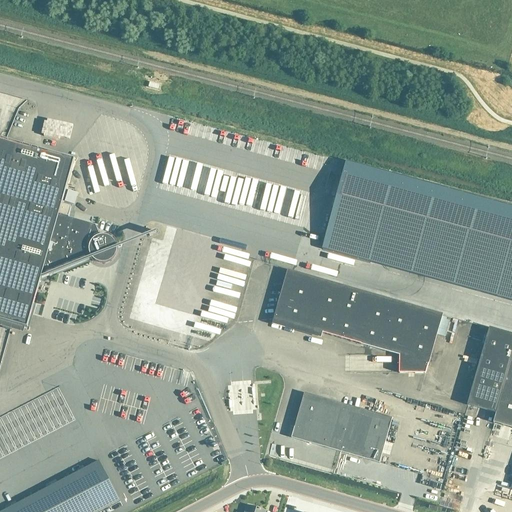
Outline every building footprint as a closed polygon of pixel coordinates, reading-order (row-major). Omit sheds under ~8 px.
[(148,79),(146,86),(157,89),(159,82),(148,79)] [(166,144),(178,145),(180,122),(168,121),(166,144)] [(92,258),(116,248),(101,235),(99,235),(98,233),(95,225),(64,216),(65,211),(60,209),(74,159),(0,138),(0,319),(26,327),(40,279),(92,258)] [(249,142),(243,167),(256,170),(262,145),(249,142)] [(322,249),(511,300),(511,206),(346,162),(322,249)] [(350,341),(365,292),(287,270),(273,319),(350,341)] [(442,314),(365,292),(350,341),(399,355),(398,373),(425,373),(442,314)] [(511,334),(489,328),(466,405),(495,413),(492,423),(511,428),(511,334)] [(61,384),(0,412),(0,461),(75,427),(69,415),(74,412),(61,384)] [(302,398),(294,427),(314,433),(322,404),(302,398)] [(322,404),(314,433),(311,443),(340,451),(351,412),(322,404)] [(370,417),(351,412),(340,451),(359,457),(365,437),(370,417)] [(370,417),(365,437),(359,457),(379,462),(390,423),(370,417)] [(314,433),(294,427),(291,437),(311,443),(314,433)] [(0,511),(95,511),(119,500),(98,460),(0,511)]
